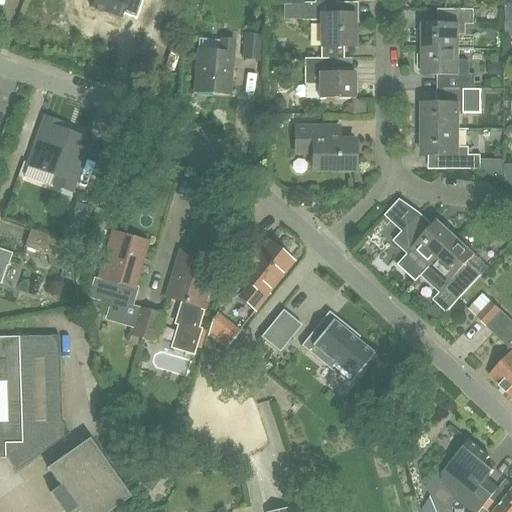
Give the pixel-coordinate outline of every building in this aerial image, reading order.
[(92,0),(90,8),(120,19),(121,15),(136,20),(142,0),(92,0)] [(354,47),(354,15),(334,15),(334,3),(302,3),(302,21),(320,21),(320,47),(320,58),(329,58),(343,58),(343,47),(354,47)] [(459,50),(459,35),(465,35),(465,24),(474,24),(474,10),(464,10),(445,10),(445,24),(422,24),(422,50),(459,50)] [(265,37),(245,35),(242,59),(262,61),(265,37)] [(194,91),(229,95),(234,41),(221,40),(219,52),(198,50),(194,91)] [(466,60),(459,61),(459,50),(422,50),(422,75),(446,75),(445,89),(448,89),(473,90),(473,75),(469,75),(469,65),(466,60)] [(320,58),(304,58),(304,85),(317,85),(318,99),(353,99),(354,99),(354,72),(329,72),(329,58),(320,58)] [(459,129),(459,112),(469,112),(469,104),(480,104),(480,89),(473,90),(448,89),(448,104),(422,104),(422,129),(459,129)] [(285,109),(285,104),(282,99),(276,99),(272,102),(271,108),(275,112),(280,113),(285,109)] [(353,99),(353,113),(364,113),(364,102),(357,102),(354,99),(353,99)] [(35,145),(27,166),(37,169),(56,176),(53,185),(71,192),(89,141),(57,129),(59,124),(44,118),(35,145)] [(330,141),(330,137),(330,127),(294,127),(295,154),(313,153),(313,170),(354,170),(354,141),(330,141)] [(459,147),(459,137),(459,129),(422,129),(422,155),(448,155),(448,169),(481,169),(481,160),(481,155),(469,155),(469,147),(459,147)] [(481,160),(481,169),(505,181),(505,165),(504,160),(505,160),(481,160)] [(87,221),(92,207),(80,203),(75,217),(87,221)] [(429,267),(456,238),(437,221),(430,228),(417,215),(393,241),(407,254),(411,250),(429,267)] [(47,255),(47,256),(72,265),(72,244),(30,230),(24,248),(47,255)] [(103,281),(97,301),(109,305),(104,321),(132,329),(130,335),(142,339),(150,312),(138,309),(132,307),(137,288),(133,287),(146,242),(117,234),(110,257),(106,255),(99,280),(103,281)] [(452,307),(457,302),(482,276),(468,263),(475,256),(456,238),(429,267),(420,276),(439,294),(438,294),(452,307)] [(265,294),(291,262),(266,242),(265,244),(248,265),(239,276),(250,285),(239,298),(255,310),(267,296),(265,294)] [(0,284),(1,285),(12,254),(0,249),(0,284)] [(200,309),(210,279),(197,275),(202,259),(180,253),(166,298),(181,302),(175,323),(179,324),(171,350),(192,355),(200,328),(197,327),(202,310),(200,309)] [(72,274),(72,265),(47,256),(48,266),(72,274)] [(501,310),(492,301),(477,317),(478,318),(486,326),(501,310)] [(511,320),(508,317),(501,310),(486,326),(493,332),(508,347),(511,343),(511,320)] [(279,353),(301,326),(282,311),(260,338),(279,353)] [(150,312),(142,339),(153,342),(161,316),(150,312)] [(374,354),(329,318),(320,328),(317,325),(300,347),(321,364),(326,358),(353,380),(374,354)] [(224,352),(239,334),(228,325),(214,343),(224,352)] [(61,422),(58,337),(0,338),(0,458),(5,459),(14,472),(69,434),(61,422)] [(511,343),(508,347),(511,350),(511,351),(489,376),(511,397),(511,343)] [(76,511),(108,511),(130,497),(89,438),(46,468),(59,486),(49,493),(62,511),(70,511),(75,509),(76,511)] [(479,511),(483,508),(498,489),(487,479),(494,471),(485,463),(489,457),(469,440),(442,473),(443,484),(455,493),(455,498),(471,511),(479,511)] [(157,483),(147,477),(141,487),(151,493),(157,483)] [(498,489),(483,508),(487,511),(488,511),(503,495),(506,498),(511,490),(511,485),(506,480),(498,489)] [(511,511),(511,490),(506,498),(494,511),(511,511)]
